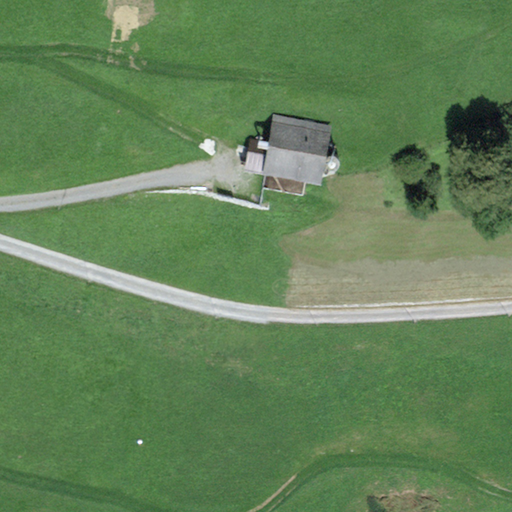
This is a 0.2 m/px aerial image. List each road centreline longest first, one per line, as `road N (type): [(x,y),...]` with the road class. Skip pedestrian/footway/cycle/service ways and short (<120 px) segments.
road 1 (residential): [(511,307),(267,315),(0,243)]
road 2 (track): [(0,204),(228,167),(227,150),(28,53)]
road 3 (track): [(260,511),(302,476),(336,461),(425,462),(511,494)]
road 4 (track): [(268,75),(200,73),(80,52),(0,52)]
road 5 (track): [(268,75),(380,79),(511,20)]
road 6 (track): [(0,472),(158,511)]
